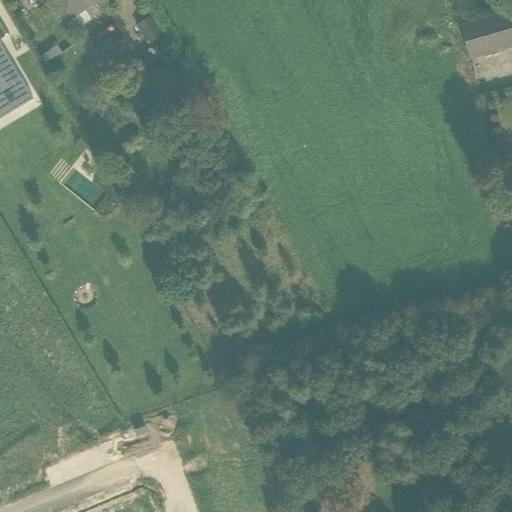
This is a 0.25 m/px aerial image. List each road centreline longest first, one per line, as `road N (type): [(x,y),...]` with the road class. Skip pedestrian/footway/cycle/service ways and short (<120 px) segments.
road 1 (residential): [(89,479),(0,338)]
road 2 (residential): [(182,511),(167,468),(151,461),(89,479)]
